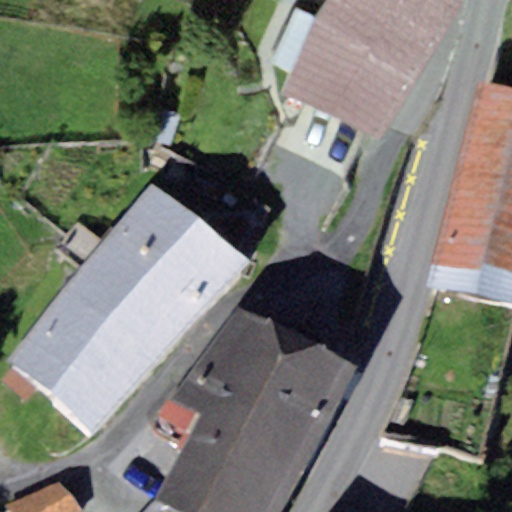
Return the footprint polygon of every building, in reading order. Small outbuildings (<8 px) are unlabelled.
[(326,0),(317,14),(366,45),(393,0),(326,0)] [(463,0),(393,0),(366,45),(415,75),(463,0)] [(380,135),(415,75),(366,45),(317,14),(279,92),(380,135)] [(511,115),(481,106),(422,298),(511,324),(511,115)] [(103,258),(196,340),(247,283),(154,200),(103,258)] [(196,340),(103,258),(9,372),(94,453),(196,340)] [(171,415),(202,439),(297,498),(355,394),(238,324),(171,415)] [(290,511),(297,498),(202,439),(157,511),(290,511)] [(70,511),(56,490),(4,511),(5,511),(70,511)]
